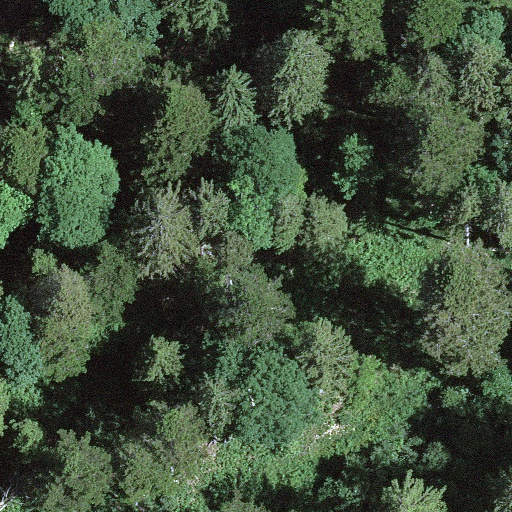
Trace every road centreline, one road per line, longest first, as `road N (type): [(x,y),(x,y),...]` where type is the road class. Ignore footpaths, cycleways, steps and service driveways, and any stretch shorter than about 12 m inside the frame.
road 1 (track): [(511,334),(395,205),(307,57),(221,0)]
road 2 (track): [(511,349),(174,511)]
